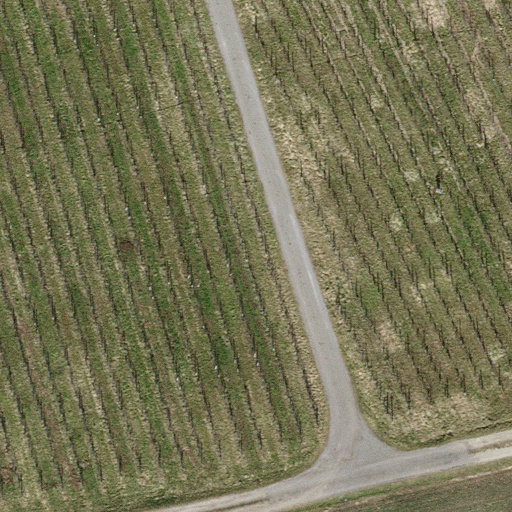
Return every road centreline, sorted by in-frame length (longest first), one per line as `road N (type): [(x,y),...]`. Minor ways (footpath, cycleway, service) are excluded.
road 1 (track): [(229,0),(365,470)]
road 2 (track): [(187,511),(511,436)]
